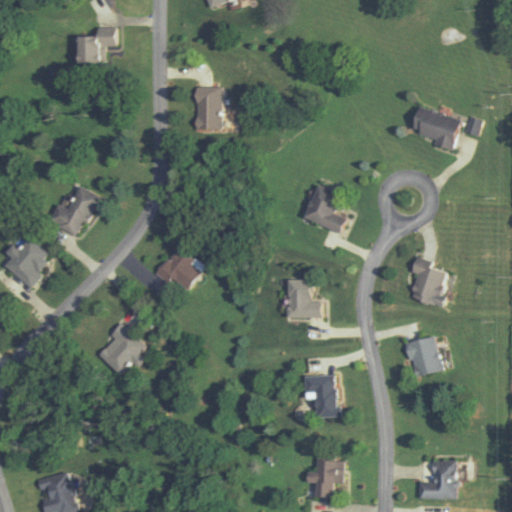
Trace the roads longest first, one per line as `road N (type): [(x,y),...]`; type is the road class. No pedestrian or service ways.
road 1 (residential): [(6,511),(384,406),(365,330),(364,279),(405,198)]
road 2 (residential): [(161,0),(156,197),(123,247),(0,381)]
